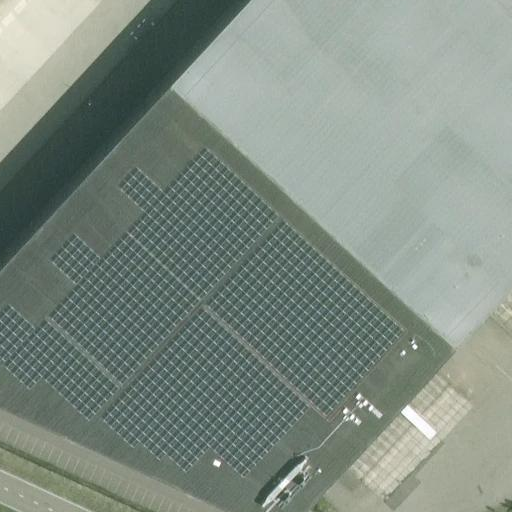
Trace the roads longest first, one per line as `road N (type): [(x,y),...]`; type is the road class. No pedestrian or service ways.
road 1 (unknown): [(0,243),(214,0)]
road 2 (unknown): [(269,511),(0,390)]
